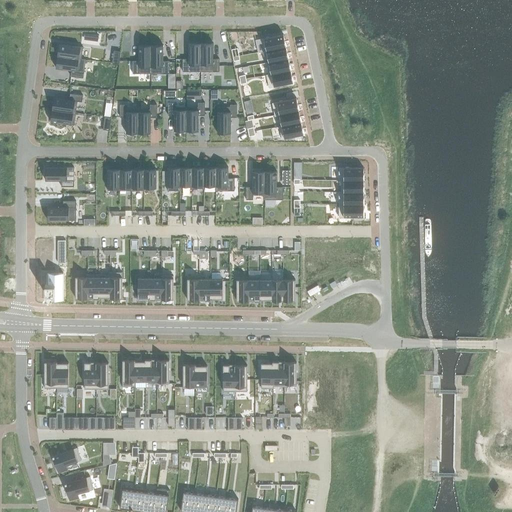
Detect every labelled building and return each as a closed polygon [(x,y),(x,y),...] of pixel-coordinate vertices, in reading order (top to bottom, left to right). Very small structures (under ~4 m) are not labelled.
[(267,50),(287,46),(284,33),(265,37),(267,50)] [(182,72),(200,72),(201,43),(188,43),(188,59),(182,59),(182,72)] [(201,43),(200,72),(219,72),(219,59),(213,59),(213,43),(201,43)] [(83,47),(59,44),(57,56),(85,60),(81,59),(83,47)] [(151,74),(151,45),(138,45),(138,61),(132,61),(132,74),(151,74)] [(151,45),(151,74),(169,74),(169,61),(163,61),(163,45),(151,45)] [(287,46),(267,50),(270,61),(289,57),(287,46)] [(113,51),(112,64),(118,65),(120,52),(113,51)] [(70,77),(83,78),(85,60),(57,56),(55,68),(71,70),(70,77)] [(289,57),(270,61),(272,73),(292,69),(289,57)] [(292,69),(272,73),(274,86),(294,82),(292,69)] [(263,89),(252,92),(258,122),(270,120),(263,89)] [(83,96),(70,94),(69,100),(53,98),(52,110),(76,113),(77,102),(82,102),(83,96)] [(296,98),(272,103),(274,116),(279,115),(299,111),(296,98)] [(174,103),(168,103),(168,116),(174,116),(174,131),(186,131),(186,107),(174,107),(174,103)] [(204,103),(198,103),(198,107),(186,107),(186,131),(198,131),(198,116),(204,116),(204,103)] [(138,133),(138,109),(126,109),(126,105),(120,105),(120,118),(126,118),(126,133),(138,133)] [(156,105),(150,105),(150,109),(138,109),(138,133),(150,133),(150,118),(156,118),(156,105)] [(236,105),(230,105),(230,109),(217,109),(217,133),(230,133),(230,118),(236,118),(236,105)] [(76,113),(52,110),(50,122),(74,125),(76,113)] [(299,111),(279,115),(281,126),(301,122),(299,111)] [(104,117),(103,130),(109,131),(111,118),(104,117)] [(281,126),(279,126),(281,139),(303,135),(301,122),(281,126)] [(81,138),(101,138),(101,126),(81,126),(81,138)] [(45,167),(45,181),(61,181),(61,187),(74,187),(74,167),(45,167)] [(167,167),(167,191),(179,191),(179,167),(167,167)] [(179,167),(179,191),(180,191),(180,186),(191,186),(191,189),(191,167),(179,167)] [(191,167),(191,189),(203,189),(204,167),(191,167)] [(204,167),(203,189),(204,189),(204,186),(215,186),(215,191),(216,191),(216,167),(204,167)] [(216,167),(216,191),(234,191),(234,178),(228,178),(228,167),(216,167)] [(338,168),(338,181),(341,181),(363,181),(363,168),(338,168)] [(107,191),(119,191),(119,169),(107,169),(107,191)] [(131,169),(119,169),(119,191),(132,191),(131,169)] [(144,169),(131,169),(132,191),(143,191),(144,191),(144,169)] [(156,188),(156,169),(144,169),(144,191),(144,188),(156,188)] [(246,187),(246,200),(253,200),(253,195),(264,195),(264,200),(264,171),(252,171),(252,187),(246,187)] [(264,171),(264,200),(283,200),(283,187),(276,187),(276,171),(264,171)] [(341,181),(341,192),(363,192),(363,181),(341,181)] [(338,192),(338,204),(363,204),(363,192),(341,192),(338,192)] [(76,221),(76,201),(63,201),(63,207),(47,207),(47,221),(69,221),(76,221)] [(338,204),(338,217),(363,217),(363,204),(338,204)] [(57,264),(65,264),(65,241),(57,241),(57,264)] [(98,275),(98,299),(99,299),(99,297),(109,297),(109,298),(110,298),(110,272),(109,272),(109,275),(98,275)] [(110,272),(110,298),(122,298),(122,272),(110,272)] [(47,273),(47,284),(45,284),(45,294),(50,294),(50,300),(63,300),(63,274),(47,273)] [(75,275),(75,298),(87,298),(87,275),(75,275)] [(87,299),(98,299),(98,275),(87,275),(87,298),(87,299)] [(149,278),(149,300),(161,300),(161,299),(161,276),(160,276),(160,278),(149,278)] [(161,276),(161,299),(173,299),(173,276),(161,276)] [(187,276),(187,300),(199,300),(199,276),(187,276)] [(199,300),(199,301),(211,301),(211,279),(200,279),(200,276),(199,276),(199,300)] [(236,277),(236,301),(248,301),(248,277),(236,277)] [(248,301),(260,301),(260,277),(248,277),(248,301)] [(260,277),(260,301),(260,300),(271,300),(271,301),(271,280),(260,280),(260,277)] [(138,278),(138,298),(149,298),(149,300),(149,278),(138,278)] [(211,279),(211,301),(211,299),(222,299),(222,295),(222,279),(211,279)] [(271,280),(271,301),(283,301),(283,280),(271,280)] [(283,280),(283,301),(295,301),(295,280),(283,280)] [(308,290),(311,295),(322,289),(319,284),(308,290)] [(122,360),(122,386),(134,386),(134,360),(122,360)] [(134,360),(134,386),(135,386),(135,381),(146,381),(146,360),(145,360),(145,361),(135,361),(135,360),(134,360)] [(146,360),(146,381),(156,381),(156,384),(157,384),(157,360),(146,360)] [(157,360),(157,384),(169,384),(169,360),(157,360)] [(44,362),(44,388),(56,388),(56,362),(44,362)] [(56,362),(56,388),(68,388),(68,363),(57,363),(57,362),(56,362)] [(84,362),(84,389),(96,389),(96,362),(84,362)] [(96,362),(96,389),(108,389),(108,363),(97,363),(97,362),(96,362)] [(261,363),(261,388),(273,388),(273,362),(272,362),(272,363),(261,363)] [(273,362),(273,388),(274,388),(274,386),(284,386),(284,362),(273,362)] [(284,362),(284,386),(296,386),(296,362),(285,362),(284,362)] [(183,365),(183,388),(195,388),(195,365),(183,365)] [(195,365),(195,388),(196,389),(196,386),(207,386),(207,366),(196,366),(196,365),(195,365)] [(223,365),(223,392),(235,392),(235,365),(223,365)] [(235,365),(235,392),(247,391),(247,365),(235,365)] [(58,472),(67,469),(66,465),(81,460),(77,447),(52,456),(58,472)] [(69,500),(78,497),(77,493),(93,489),(90,476),(65,483),(69,500)] [(132,510),(134,492),(134,488),(122,487),(119,508),(132,510)] [(134,488),(132,510),(144,511),(146,492),(147,490),(134,488)] [(156,493),(153,511),(166,511),(169,490),(161,489),(156,489),(156,493)] [(146,492),(144,511),(147,511),(153,511),(156,493),(146,492)] [(184,511),(191,511),(194,494),(183,492),(180,511),(184,511)] [(202,511),(205,495),(194,494),(191,511),(202,511)] [(213,511),(216,497),(205,495),(202,511),(213,511)] [(224,511),(226,498),(216,497),(213,511),(224,511)] [(224,511),(236,511),(238,500),(226,498),(224,511)]
